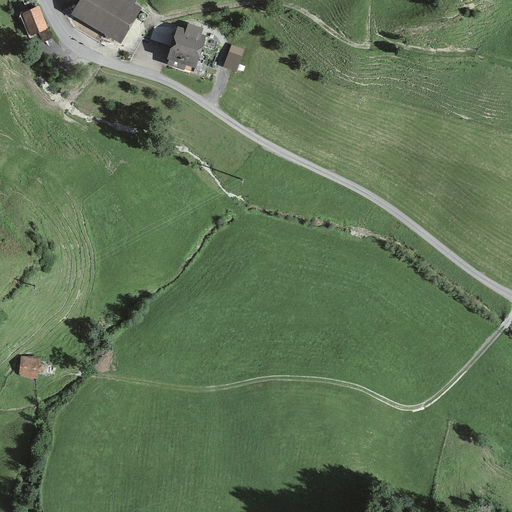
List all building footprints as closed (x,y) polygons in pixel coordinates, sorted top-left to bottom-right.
[(84,0),(76,17),(126,43),(145,7),(131,0),(84,0)] [(22,12),(31,36),(49,29),(40,6),(22,12)] [(170,60),(194,68),(204,39),(179,31),(170,60)] [(225,68),(237,73),(246,52),(234,47),(225,68)] [(22,357),(20,375),(36,376),(38,358),(22,357)]
